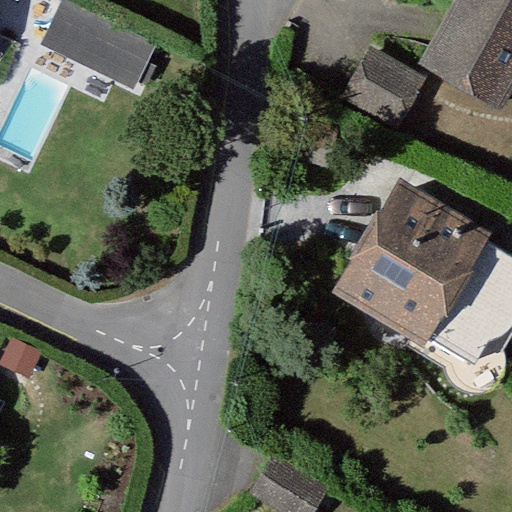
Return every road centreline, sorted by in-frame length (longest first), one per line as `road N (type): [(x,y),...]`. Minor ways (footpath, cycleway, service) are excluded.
road 1 (residential): [(200,360),(252,0)]
road 2 (residential): [(0,284),(143,353),(200,360)]
road 3 (residential): [(178,511),(200,360)]
